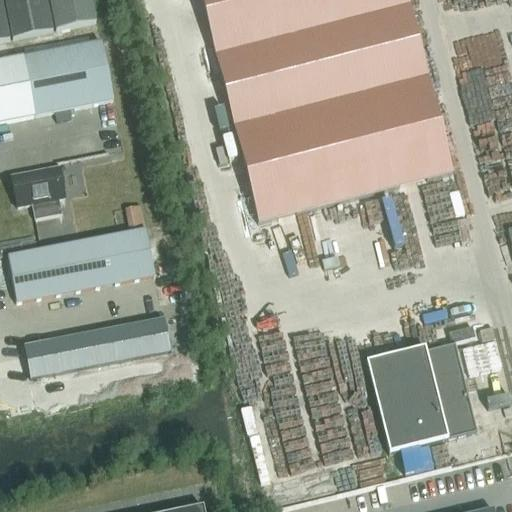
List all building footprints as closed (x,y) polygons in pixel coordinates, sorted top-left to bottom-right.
[(3,0),(12,43),(52,34),(44,0),(3,0)] [(48,0),(55,34),(95,26),(89,0),(48,0)] [(198,0),(257,227),(452,177),(406,0),(198,0)] [(0,45),(9,43),(0,1),(0,45)] [(22,60),(34,120),(112,104),(100,45),(22,60)] [(65,203),(59,170),(9,179),(15,212),(31,209),(34,223),(61,218),(59,204),(65,203)] [(123,210),(127,228),(144,224),(140,206),(123,210)] [(7,259),(16,307),(154,280),(144,233),(7,259)] [(166,344),(29,372),(35,403),(173,376),(166,344)] [(424,351),(365,366),(388,458),(476,436),(454,348),(425,355),(424,351)] [(0,407),(16,404),(14,394),(0,397),(0,407)]
